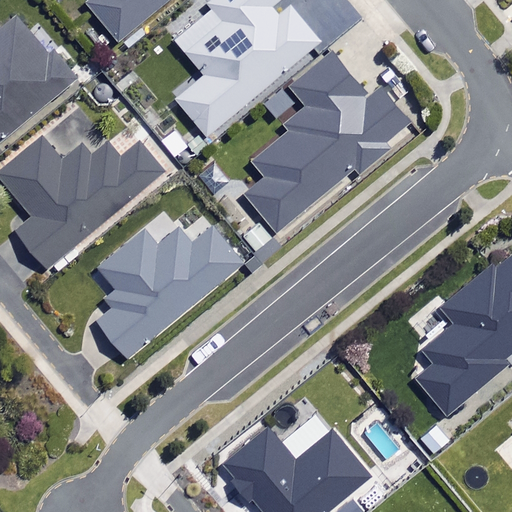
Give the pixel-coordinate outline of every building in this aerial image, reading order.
[(87,0),(120,39),(166,0),(87,0)] [(280,10),(273,2),(275,0),(210,0),(214,5),(177,36),(206,71),(177,95),(207,132),(321,38),(291,1),(280,10)] [(50,51),(17,13),(0,27),(0,142),(78,74),(54,47),(50,51)] [(370,93),(331,46),(289,82),(310,107),(251,156),(266,174),(245,191),(278,230),(355,164),(361,172),(392,146),(387,140),(412,120),(382,84),(370,93)] [(64,158),(44,134),(0,171),(0,172),(34,213),(18,227),(49,265),(166,168),(142,139),(122,155),(109,139),(93,152),(84,141),(64,158)] [(160,243),(146,226),(100,264),(118,286),(105,297),(114,307),(100,318),(129,354),(244,259),(214,223),(193,241),(181,226),(160,243)] [(511,247),(440,305),(455,323),(421,351),(431,364),(414,378),(444,416),(506,367),(502,362),(511,354),(511,247)] [(323,511),(373,469),(335,425),(331,429),(315,410),(282,439),(269,423),(224,462),(266,511),(323,511)] [(451,437),(438,421),(422,435),(435,451),(451,437)] [(365,511),(372,506),(360,493),(336,511),(365,511)]
